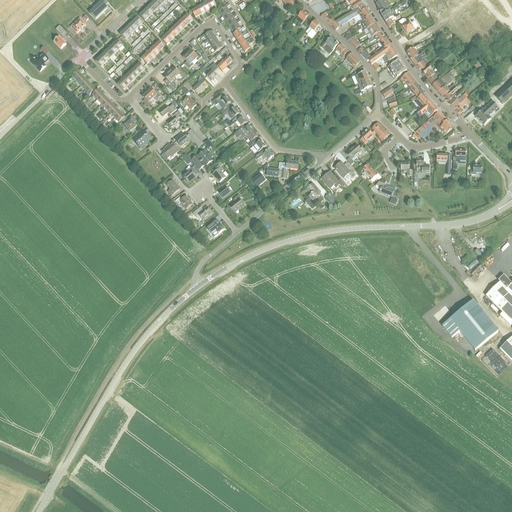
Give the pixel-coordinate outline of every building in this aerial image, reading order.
[(91,14),(90,14),(95,20),(108,8),(106,6),(108,4),(104,0),(99,0),(102,2),(94,10),(93,9),(92,11),(93,12),(91,14)] [(162,5),(156,0),(152,4),(158,9),(162,5)] [(212,0),(211,0),(207,3),(210,9),(216,6),(212,0)] [(290,0),(286,0),(283,3),(290,11),(296,6),(290,0)] [(346,3),(344,4),(348,9),(350,7),(360,0),(359,0),(350,0),(349,0),(347,2),(346,2),(346,3)] [(350,7),(352,11),(353,12),(354,11),(363,5),(360,0),(350,7)] [(383,1),(376,4),(381,15),(389,11),(384,0),(383,1)] [(210,9),(207,3),(202,6),(205,12),(210,9)] [(158,9),(152,4),(148,8),(153,13),(158,9)] [(229,13),(229,12),(226,8),(230,6),(229,4),(225,6),(226,7),(218,12),(222,18),(229,13)] [(335,22),(331,26),(335,31),(340,27),(355,18),(358,22),(358,23),(359,25),(361,25),(363,23),(363,22),(366,21),(365,20),(370,16),(363,5),(354,11),(353,12),(346,16),(335,22)] [(202,6),(196,9),(200,15),(205,12),(202,6)] [(153,13),(148,8),(144,12),(149,18),(153,13)] [(200,15),(196,9),(191,12),(195,19),(200,15)] [(232,9),(229,12),(229,13),(222,18),(225,23),(233,18),(232,17),(230,13),(233,11),(232,9)] [(473,22),(478,29),(495,16),(489,9),(473,22)] [(308,16),(301,10),(296,16),(298,17),(296,21),(301,25),(308,16)] [(149,18),(144,12),(139,16),(145,22),(149,18)] [(386,23),(394,18),(390,12),(381,16),(386,23)] [(187,15),(183,19),(188,25),(192,21),(187,15)] [(236,23),(233,19),(237,16),(236,15),(232,17),(233,18),(225,23),(229,28),(236,23)] [(394,18),(386,23),(389,29),(396,25),(394,22),(397,20),(400,18),(399,15),(394,18)] [(367,29),(375,24),(370,16),(365,20),(366,21),(363,22),(363,23),(361,25),(364,31),(367,29)] [(137,18),(133,23),(138,28),(143,24),(137,18)] [(80,19),(71,28),(77,34),(80,30),(82,29),(82,28),(86,25),(80,19)] [(183,19),(178,24),(184,29),(188,25),(183,19)] [(239,20),(236,23),(229,28),(233,34),(240,29),(237,24),(240,22),(239,20)] [(414,30),(418,27),(416,24),(412,27),(411,25),(412,24),(409,21),(406,22),(405,20),(403,20),(399,23),(407,34),(411,32),(414,30)] [(314,32),(319,25),(314,21),(309,28),(312,30),(309,34),(311,35),(309,37),(311,40),(316,34),(314,32)] [(133,23),(129,27),(134,32),(138,28),(133,23)] [(184,29),(178,24),(174,28),(179,33),(184,29)] [(375,24),(367,29),(372,38),(380,33),(375,24)] [(129,27),(124,31),(130,36),(134,32),(129,27)] [(179,33),(174,28),(170,32),(175,37),(179,33)] [(130,36),(124,31),(120,35),(125,40),(130,36)] [(204,37),(207,41),(207,42),(215,37),(211,31),(203,36),(200,38),(201,39),(204,37)] [(170,32),(166,36),(171,41),(175,37),(170,32)] [(237,41),(242,37),(238,32),(233,35),(237,41)] [(372,38),(368,40),(370,43),(375,40),(378,44),(385,39),(380,33),(372,38)] [(171,41),(166,36),(161,40),(166,46),(171,41)] [(66,45),(59,37),(53,42),(61,50),(66,45)] [(208,43),(210,47),(211,47),(218,42),(215,37),(207,42),(207,41),(204,43),(205,45),(208,43)] [(246,43),(242,37),(237,41),(240,47),(246,43)] [(323,44),(320,48),(322,50),(324,49),(330,54),(333,51),(338,45),(334,42),(330,38),(325,44),(324,43),(323,44)] [(240,47),(244,53),(250,49),(248,46),(253,42),(252,39),(248,42),(246,43),(240,47)] [(379,43),(378,44),(381,48),(380,49),(379,49),(377,50),(376,51),(378,54),(390,46),(385,39),(379,43)] [(117,41),(113,45),(119,51),(123,46),(117,41)] [(159,42),(154,47),(160,52),(164,48),(159,42)] [(211,47),(210,47),(207,49),(208,50),(211,48),(214,53),(222,48),(218,42),(211,47)] [(113,45),(109,49),(114,55),(119,51),(113,45)] [(345,60),(351,54),(346,49),(341,45),(335,51),(345,60)] [(416,58),(418,56),(415,51),(416,50),(416,49),(421,47),(420,45),(415,47),(416,48),(414,49),(414,48),(406,53),(411,61),(416,58)] [(151,46),(149,48),(151,50),(150,51),(155,56),(160,52),(154,47),(153,48),(151,46)] [(371,59),(368,61),(372,66),(372,65),(377,71),(380,69),(375,63),(383,57),(384,59),(383,60),(386,64),(392,60),(396,58),(397,57),(397,56),(390,46),(378,54),(371,59)] [(44,47),(41,50),(46,56),(49,53),(44,47)] [(114,55),(109,49),(104,53),(110,59),(114,55)] [(150,51),(146,55),(151,60),(155,56),(150,51)] [(187,54),(194,62),(196,60),(197,62),(202,58),(197,53),(195,55),(191,51),(187,54)] [(364,51),(360,55),(367,62),(368,61),(371,59),(364,51)] [(416,58),(411,61),(415,66),(416,67),(423,62),(422,61),(423,60),(422,60),(424,59),(426,57),(427,56),(424,52),(418,56),(416,58)] [(110,59),(104,53),(100,58),(105,63),(110,59)] [(194,62),(187,54),(183,58),(187,62),(184,64),(189,70),(194,65),(192,64),(194,62)] [(351,54),(345,60),(354,69),(360,63),(351,54)] [(38,58),(32,64),(40,72),(46,67),(43,64),(44,63),(45,63),(48,60),(44,55),(39,59),(38,58)] [(151,60),(146,55),(141,59),(147,65),(151,60)] [(227,57),(222,62),(227,67),(232,62),(227,57)] [(105,63),(100,58),(95,62),(101,68),(105,63)] [(396,58),(392,60),(394,63),(389,67),(391,70),(390,71),(391,73),(402,65),(398,60),(396,58)] [(425,60),(424,59),(422,60),(423,60),(422,61),(423,62),(416,67),(421,73),(421,72),(429,66),(424,61),(425,60)] [(227,67),(222,62),(217,67),(214,64),(211,67),(215,71),(218,68),(221,72),(227,67)] [(139,64),(135,68),(140,74),(145,70),(139,64)] [(406,71),(402,65),(391,73),(393,75),(394,74),(397,78),(406,71)] [(215,71),(211,67),(207,70),(210,73),(206,77),(211,82),(216,77),(213,73),(215,71)] [(135,68),(130,72),(136,78),(140,74),(135,68)] [(169,73),(174,78),(179,74),(185,80),(188,78),(179,69),(177,71),(174,68),(169,73)] [(432,85),(435,82),(436,82),(437,81),(437,80),(437,79),(436,77),(434,78),(434,77),(436,76),(429,68),(422,73),(423,74),(422,75),(424,76),(425,77),(428,80),(427,81),(432,85)] [(440,80),(432,86),(438,94),(442,90),(445,87),(452,82),(455,80),(451,75),(455,72),(453,70),(449,73),(447,75),(440,80)] [(76,82),(82,76),(78,72),(72,77),(76,82)] [(136,78),(130,72),(126,76),(132,82),(136,78)] [(369,79),(365,72),(357,75),(357,76),(356,76),(354,77),(357,84),(369,79)] [(176,80),(174,78),(169,73),(164,78),(167,80),(164,83),(173,92),(176,89),(173,86),(174,85),(173,83),(176,80)] [(410,89),(416,84),(408,73),(399,80),(400,81),(401,83),(404,81),(410,89)] [(82,76),(76,82),(81,87),(87,81),(82,76)] [(126,76),(122,81),(127,86),(132,82),(126,76)] [(198,83),(192,90),(198,95),(207,86),(201,80),(199,79),(198,80),(198,83)] [(372,87),(369,79),(357,84),(361,92),(363,90),(363,91),(372,87)] [(91,85),(87,81),(81,87),(85,91),(91,85)] [(127,86),(122,81),(117,85),(123,91),(127,86)] [(511,81),(511,82),(495,97),(502,105),(511,94),(511,81)] [(189,91),(191,89),(186,83),(183,86),(189,91)] [(416,84),(410,89),(418,99),(424,94),(420,89),(417,84),(416,84)] [(91,85),(85,91),(89,96),(95,90),(91,85)] [(438,94),(442,98),(446,95),(448,93),(455,88),(456,87),(454,85),(447,90),(445,87),(442,90),(438,94)] [(390,88),(381,94),(385,99),(393,93),(390,88)] [(446,95),(442,98),(447,104),(453,99),(452,98),(456,95),(454,93),(457,91),(455,88),(448,93),(446,95)] [(158,100),(158,99),(161,96),(156,91),(154,93),(151,89),(147,93),(156,103),(158,100)] [(97,101),(103,95),(98,90),(92,96),(97,101)] [(149,108),(153,104),(153,105),(156,103),(147,93),(142,97),(146,101),(144,103),(149,108)] [(415,100),(413,101),(420,110),(423,107),(424,108),(430,102),(430,101),(424,94),(418,99),(417,100),(415,100)] [(103,95),(97,101),(101,105),(107,100),(103,95)] [(215,100),(212,103),(215,106),(217,105),(218,104),(219,104),(219,103),(219,102),(220,102),(221,102),(225,107),(226,108),(229,106),(228,105),(230,103),(226,97),(223,99),(220,95),(215,100)] [(460,105),(466,98),(464,96),(459,101),(455,97),(448,104),(454,110),(460,105)] [(186,106),(191,111),(197,105),(189,97),(182,104),(185,107),(186,106)] [(467,104),(470,102),(466,98),(460,105),(454,110),(459,116),(463,113),(460,110),(466,103),(467,104)] [(107,100),(101,105),(105,110),(111,104),(107,100)] [(420,110),(418,111),(423,116),(424,115),(428,119),(435,113),(438,110),(430,102),(424,108),(423,107),(420,110)] [(488,117),(496,109),(497,109),(495,106),(494,105),(491,102),(482,111),(482,110),(475,117),(483,126),(490,119),(488,117)] [(116,109),(111,104),(105,110),(110,114),(116,109)] [(166,106),(159,112),(163,118),(168,113),(170,116),(177,110),(172,105),(168,109),(166,106)] [(224,117),(228,114),(230,115),(229,117),(233,121),(239,116),(237,115),(239,114),(234,108),(232,110),(231,109),(229,106),(226,108),(221,113),(224,117)] [(120,113),(116,109),(110,114),(114,119),(120,113)] [(171,128),(179,122),(177,120),(182,116),(180,114),(178,111),(171,117),(172,119),(167,123),(171,128)] [(120,113),(114,119),(119,123),(121,121),(124,118),(125,118),(120,113)] [(437,131),(438,130),(441,133),(443,132),(445,135),(451,130),(449,127),(450,126),(445,121),(444,122),(437,114),(415,133),(422,139),(433,129),(434,131),(437,131)] [(245,126),(244,124),(246,123),(242,117),(241,117),(240,116),(239,116),(233,121),(228,125),(227,125),(229,128),(237,121),(241,126),(238,129),(239,130),(242,128),(245,126)] [(134,120),(132,117),(124,123),(125,126),(130,132),(136,127),(132,122),(134,120)] [(372,133),(374,134),(375,133),(380,138),(379,138),(382,142),(389,135),(386,132),(385,133),(377,124),(372,129),(374,131),(372,133)] [(239,130),(235,134),(238,138),(240,141),(244,139),(247,137),(248,136),(253,132),(249,126),(247,128),(245,126),(242,128),(239,130)] [(149,139),(145,133),(144,133),(142,130),(138,134),(138,135),(132,140),(136,145),(138,144),(142,149),(148,143),(146,141),(149,139)] [(374,134),(372,133),(371,134),(368,131),(361,137),(362,139),(360,140),(364,145),(373,137),(372,136),(374,134)] [(248,136),(247,137),(250,142),(251,142),(247,144),(249,147),(252,144),(253,144),(257,140),(255,138),(257,137),(253,132),(248,136)] [(187,134),(184,136),(183,134),(175,140),(181,147),(188,141),(189,142),(192,140),(191,139),(189,136),(187,134)] [(259,142),(257,140),(253,144),(254,146),(255,145),(260,150),(265,146),(260,141),(259,142)] [(171,146),(170,145),(166,148),(167,148),(162,152),(167,159),(175,153),(176,154),(179,151),(173,144),(171,146)] [(352,150),(356,156),(361,152),(364,155),(366,153),(362,148),(360,150),(356,146),(352,150)] [(356,156),(352,150),(346,155),(349,159),(347,161),(351,166),(354,164),(351,160),(356,156)] [(207,155),(204,151),(197,157),(197,156),(191,161),(199,171),(204,167),(205,167),(213,161),(210,159),(213,157),(210,153),(207,155)] [(273,157),(268,151),(265,154),(263,151),(258,155),(255,157),(258,160),(261,158),(264,161),(266,159),(268,161),(273,157)] [(466,151),(455,151),(455,157),(455,161),(466,161),(466,151)] [(450,167),(450,156),(436,155),(436,161),(446,162),(446,167),(450,167)] [(429,173),(429,167),(423,167),(423,160),(416,160),(416,166),(418,166),(418,169),(422,169),(422,172),(425,172),(425,173),(429,173)] [(279,164),(278,171),(279,171),(282,172),(282,171),(286,171),(286,169),(297,170),(298,163),(287,162),(287,165),(279,164)] [(350,176),(354,173),(348,165),(345,168),(341,163),(334,169),(343,179),(349,174),(350,176)] [(264,167),(263,172),(267,173),(266,177),(278,178),(281,178),(281,179),(285,180),(286,171),(282,171),(282,172),(279,171),(278,171),(267,170),(268,164),(264,167)] [(412,182),(412,177),(411,177),(411,172),(408,172),(408,164),(400,164),(400,170),(403,170),(403,173),(407,173),(407,177),(410,177),(410,182),(412,182)] [(378,181),(381,179),(377,175),(376,176),(367,165),(362,170),(371,180),(369,181),(372,184),(377,180),(378,181)] [(223,171),(219,166),(212,171),(214,174),(212,175),(215,178),(219,183),(226,178),(222,173),(223,171)] [(470,172),(470,175),(476,175),(476,174),(481,174),(482,167),(473,166),(473,172),(470,172)] [(188,173),(183,177),(188,184),(196,177),(195,177),(198,175),(200,173),(195,167),(193,168),(192,168),(187,172),(188,173)] [(260,174),(248,182),(254,189),(265,180),(260,174)] [(340,185),(338,183),(333,177),(331,180),(327,175),(321,180),(330,190),(333,187),(336,189),(340,185)] [(171,197),(180,190),(172,181),(166,186),(170,190),(168,192),(171,197)] [(391,197),(394,189),(389,187),(388,189),(383,188),(385,182),(383,181),(381,181),(375,186),(381,188),(379,193),(391,197)] [(226,187),(228,185),(226,183),(221,187),(223,189),(218,193),(223,198),(230,193),(226,187)] [(310,198),(306,201),(313,209),(323,200),(320,196),(320,197),(316,192),(317,191),(312,185),(307,190),(312,195),(309,197),(310,198)] [(234,213),(244,205),(239,200),(241,198),(239,195),(234,199),(236,202),(229,207),(234,213)] [(328,196),(325,198),(330,203),(333,206),(335,204),(328,195),(328,196)] [(186,210),(192,205),(186,197),(182,200),(180,197),(175,202),(178,206),(181,203),(186,210)] [(202,221),(212,213),(207,207),(201,212),(199,209),(193,214),(197,218),(199,217),(202,221)] [(217,220),(206,229),(211,235),(214,238),(218,235),(224,230),(217,220)] [(478,250),(475,252),(480,259),(483,256),(478,250)] [(500,282),(485,296),(502,313),(511,323),(511,284),(503,276),(498,281),(500,282)] [(451,319),(442,326),(452,338),(459,332),(475,351),(498,332),(473,301),(451,319)] [(511,323),(502,313),(500,316),(510,327),(511,324),(511,323)] [(509,366),(492,350),(481,361),(497,378),(509,366)]
